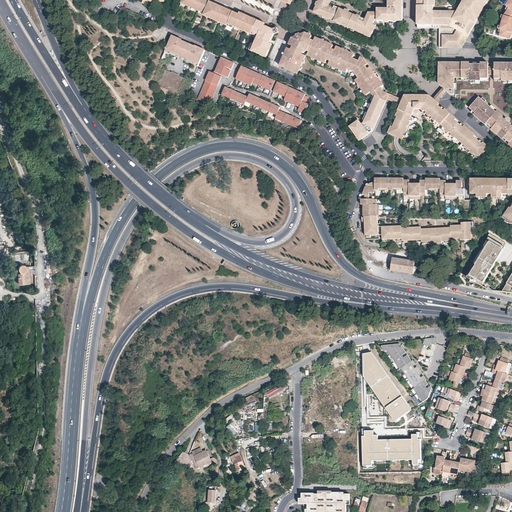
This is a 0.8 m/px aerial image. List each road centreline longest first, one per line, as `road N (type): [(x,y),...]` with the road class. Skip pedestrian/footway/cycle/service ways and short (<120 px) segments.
road 1 (trunk): [(83,490),(100,302),(119,249),(152,197),(204,159),(243,156),(289,184),(296,201),(291,227),(255,243),(193,220)]
road 2 (trunk): [(459,304),(360,277),(331,247),(308,195),(281,161),(223,146),(180,163),(136,203),(81,316)]
road 3 (trunk): [(83,490),(110,362),(132,325),(166,298),(222,285),(459,311)]
road 4 (primary): [(57,96),(127,184),(225,255),(306,289),(459,311)]
road 5 (residential): [(27,511),(45,425),(39,223),(0,117)]
road 6 (primary): [(459,304),(309,276),(193,220)]
road 7 (residential): [(176,0),(166,22),(309,88),(369,166)]
road 8 (trunk): [(57,96),(94,191),(81,316)]
road 9 (residential): [(296,366),(217,405),(167,458),(136,511)]
road 10 (residential): [(491,334),(353,340),(296,366)]
road 11 (trunk): [(81,316),(61,511)]
road 12 (primary): [(193,220),(137,174),(81,103)]
road 13 (residential): [(280,511),(298,478),(296,366)]
road 14 (residential): [(511,300),(372,267)]
road 15 (residential): [(369,166),(511,171)]
road 16 (primary): [(81,103),(13,0)]
